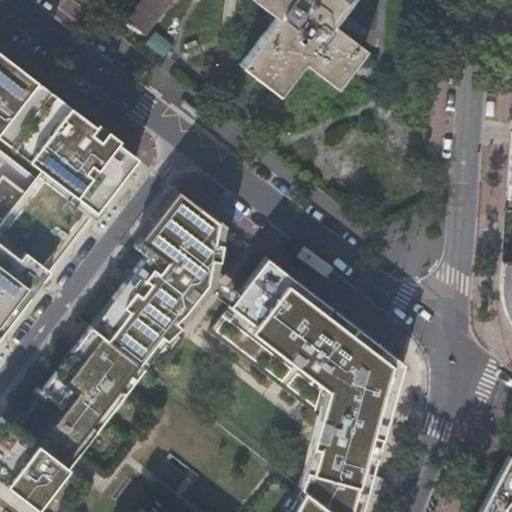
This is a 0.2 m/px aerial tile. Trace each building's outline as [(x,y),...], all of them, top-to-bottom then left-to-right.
[(140,0),(128,16),(146,30),(170,0),(140,0)] [(255,0),(275,15),(238,63),(276,92),(301,60),(333,85),(363,47),(329,22),(346,0),(255,0)] [(162,56),(171,44),(155,31),(146,43),(162,56)] [(0,333),(136,158),(0,53),(0,138),(41,170),(36,178),(49,188),(37,202),(24,192),(1,175),(0,176),(0,333)] [(49,188),(36,178),(24,192),(37,202),(49,188)] [(88,325),(136,362),(158,333),(181,311),(204,282),(216,219),(175,188),(136,239),(148,248),(88,325)] [(356,511),(400,364),(264,258),(207,331),(316,415),(296,485),(299,488),(286,511),(356,511)] [(499,298),(511,328),(511,262),(501,262),(499,298)] [(88,325),(11,425),(0,416),(0,480),(33,506),(141,366),(136,362),(88,325)] [(503,466),(478,511),(511,511),(511,465),(508,469),(503,466)]
